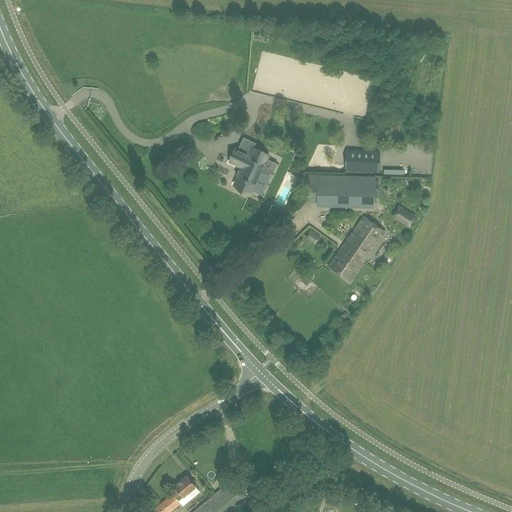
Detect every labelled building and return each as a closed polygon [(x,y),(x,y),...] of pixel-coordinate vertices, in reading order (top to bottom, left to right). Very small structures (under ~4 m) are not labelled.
[(243,168),(236,184),(251,191),(264,165),(249,158),(250,156),(237,149),(231,162),(243,168)] [(378,173),(379,152),(347,151),(346,171),(378,173)] [(375,193),(377,179),(309,175),(308,205),(374,208),(374,202),(387,203),(387,193),(375,193)] [(277,197),(286,206),(301,189),(292,180),(277,197)] [(349,282),(385,232),(364,217),(329,268),(349,282)] [(307,277),(304,282),(311,286),(314,280),(307,277)] [(199,491),(196,487),(196,486),(196,484),(194,482),(192,481),(187,476),(174,487),(177,490),(172,494),(181,503),(183,506),(199,493),(199,491)] [(232,481),(195,511),(234,511),(249,500),(232,481)] [(170,511),(181,503),(172,494),(151,511),(170,511)]
